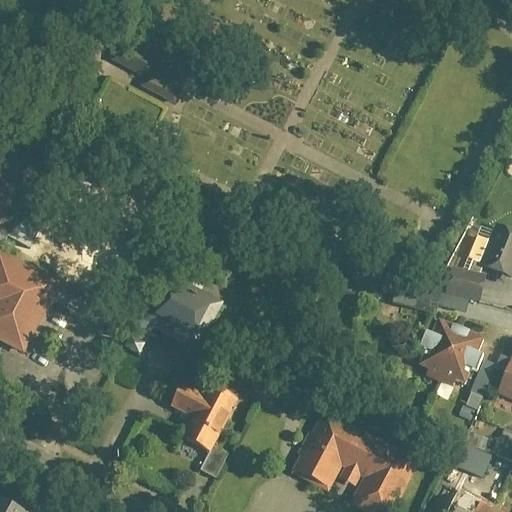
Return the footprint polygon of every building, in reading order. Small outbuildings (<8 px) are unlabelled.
[(191,71),(158,55),(154,62),(121,46),(110,67),(145,85),(141,93),(173,109),(191,71)] [(0,189),(0,349),(25,363),(59,289),(0,258),(0,256),(25,205),(36,211),(61,164),(50,158),(61,139),(0,108),(0,140),(30,156),(11,195),(0,189)] [(466,257),(498,270),(511,237),(511,226),(483,215),(479,224),(465,218),(455,242),(470,248),(466,257)] [(217,244),(198,235),(183,265),(201,275),(217,244)] [(464,313),(465,304),(478,305),(479,274),(443,273),(442,301),(450,301),(450,313),(464,313)] [(139,327),(197,357),(222,309),(164,279),(139,327)] [(405,350),(398,365),(464,395),(479,362),(459,353),(467,337),(424,318),(417,333),(406,328),(398,347),(405,350)] [(511,351),(500,346),(480,389),(476,398),(511,414),(511,351)] [(294,382),(260,364),(254,376),(259,378),(246,401),(273,416),(285,393),(288,394),(294,382)] [(194,478),(215,488),(230,459),(213,451),(243,392),(220,380),(209,402),(176,385),(163,412),(185,423),(168,456),(197,471),(194,478)] [(321,416),(288,481),(326,500),(335,483),(356,494),(347,511),(397,511),(421,466),(321,416)] [(511,440),(501,438),(499,445),(466,435),(462,449),(511,463),(511,440)] [(450,469),(482,482),(491,459),(458,447),(450,469)] [(448,511),(487,511),(489,509),(458,494),(448,511)]
